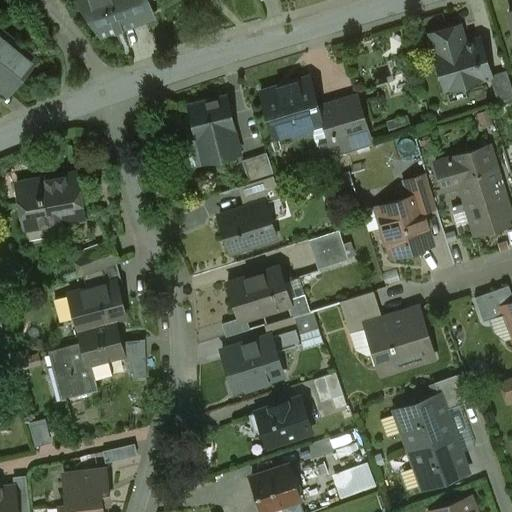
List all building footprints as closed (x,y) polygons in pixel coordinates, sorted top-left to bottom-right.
[(89,0),(78,4),(100,35),(123,27),(121,22),(120,22),(111,0),(89,0)] [(147,0),(111,0),(120,22),(121,22),(151,11),(147,0)] [(447,29),(429,34),(435,51),(453,46),(447,29)] [(35,62),(0,33),(0,85),(10,93),(35,62)] [(479,41),(453,48),(453,46),(435,51),(433,52),(445,91),(489,77),(489,76),(491,75),(480,38),(478,39),(479,41)] [(491,75),(489,76),(489,77),(498,104),(511,99),(511,89),(506,71),(491,75)] [(309,78),(260,93),(274,137),(293,132),(294,137),(312,132),(310,126),(323,122),(309,78)] [(226,96),(187,106),(196,139),(197,139),(203,164),(240,155),(234,129),(235,129),(226,96)] [(354,97),(323,106),(334,140),(329,142),(329,143),(335,142),(339,155),(342,154),(369,145),(354,97)] [(488,147),(435,163),(443,189),(460,184),(458,178),(495,167),(488,147)] [(266,153),(242,161),(249,183),(273,176),(266,153)] [(495,167),(458,178),(460,184),(466,204),(472,223),(474,230),(511,219),(495,167)] [(75,172),(16,183),(26,240),(66,232),(64,223),(84,219),(83,217),(79,218),(78,209),(72,210),(70,201),(76,200),(79,196),(75,172)] [(426,174),(404,181),(409,197),(416,195),(421,212),(436,207),(426,174)] [(249,183),(238,187),(244,207),(263,201),(264,203),(280,198),(273,176),(249,183)] [(409,197),(377,207),(383,226),(379,227),(384,243),(388,242),(392,256),(431,244),(421,212),(416,195),(409,197)] [(244,207),(219,215),(231,252),(275,238),(264,203),(263,201),(244,207)] [(466,204),(452,208),(459,227),(472,223),(466,204)] [(338,230),(308,240),(318,271),(319,271),(318,269),(348,260),(338,230)] [(110,240),(73,254),(81,276),(83,275),(116,263),(118,262),(110,240)] [(116,263),(83,275),(87,289),(116,281),(117,285),(122,284),(116,263)] [(279,266),(227,283),(238,318),(239,320),(246,318),(291,304),(279,266)] [(87,289),(69,294),(78,329),(114,320),(125,317),(117,285),(116,281),(87,289)] [(511,296),(508,285),(474,298),(483,322),(505,313),(503,306),(511,303),(511,296)] [(373,291),(339,302),(349,333),(366,328),(365,325),(382,320),(373,291)] [(511,303),(503,306),(505,313),(510,327),(511,327),(511,303)] [(382,320),(365,325),(366,328),(379,370),(432,354),(418,309),(382,320)] [(293,316),(264,325),(267,337),(270,336),(272,343),(299,334),(293,316)] [(238,318),(221,324),(225,337),(249,329),(249,328),(249,329),(246,318),(239,320),(238,318)] [(114,320),(78,329),(81,341),(52,349),(57,365),(66,398),(66,399),(98,390),(95,379),(91,364),(108,359),(123,355),(114,320)] [(267,337),(229,349),(240,385),(265,378),(266,380),(282,375),(272,343),(270,336),(267,337)] [(145,356),(129,359),(134,377),(146,376),(145,356)] [(108,359),(91,364),(95,379),(112,375),(108,359)] [(57,365),(47,367),(56,401),(66,398),(57,365)] [(335,372),(312,380),(320,402),(332,398),(343,395),(335,372)] [(435,383),(439,394),(440,394),(446,410),(474,400),(464,373),(435,383)] [(511,376),(499,381),(506,402),(511,399),(511,376)] [(439,394),(394,410),(423,489),(469,472),(446,410),(440,394),(439,394)] [(343,395),(332,398),(335,410),(347,406),(343,395)] [(286,401),(269,407),(256,412),(248,415),(254,433),(262,430),(267,446),(311,432),(301,401),(289,401),(286,402),(286,401)] [(134,444),(111,449),(113,461),(137,455),(134,444)] [(111,449),(102,451),(105,463),(113,461),(111,449)] [(343,496),(379,483),(371,459),(334,472),(343,496)] [(288,465),(251,477),(262,511),(299,499),(288,465)] [(105,469),(63,474),(67,505),(67,506),(101,502),(101,503),(109,502),(105,469)] [(25,476),(13,477),(14,486),(15,501),(28,499),(25,476)] [(14,486),(0,487),(0,511),(16,511),(16,509),(15,501),(14,486)] [(475,511),(470,497),(428,511),(475,511)] [(28,499),(15,501),(16,509),(29,508),(28,499)] [(101,502),(67,506),(67,505),(59,506),(59,511),(102,511),(101,503),(101,502)]
